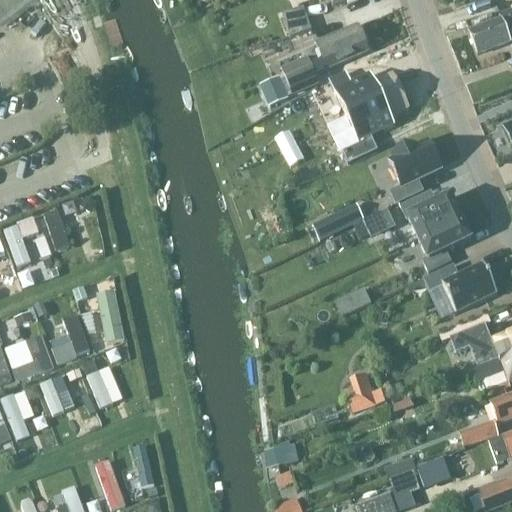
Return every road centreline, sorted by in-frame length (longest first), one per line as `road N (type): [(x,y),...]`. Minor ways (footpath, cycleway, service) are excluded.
road 1 (residential): [(511,242),(417,0)]
road 2 (unknown): [(0,480),(161,413)]
road 3 (unknown): [(0,307),(126,257)]
